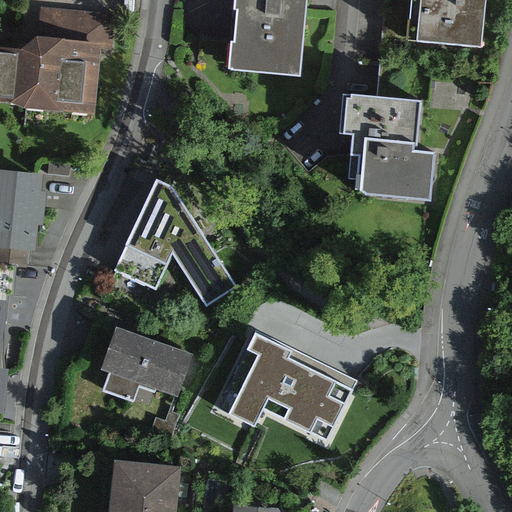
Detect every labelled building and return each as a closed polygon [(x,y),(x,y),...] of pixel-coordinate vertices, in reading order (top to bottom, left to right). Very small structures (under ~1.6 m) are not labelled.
[(297,72),(304,0),(238,0),(232,65),(297,72)] [(476,4),(476,0),(413,0),(413,4),(423,5),(420,46),(491,50),(494,5),(476,4)] [(89,112),(93,47),(26,43),(9,53),(0,52),(0,102),(23,108),(89,112)] [(422,154),(425,102),(356,97),(355,102),(352,102),(350,133),(360,134),(358,154),(368,155),(365,195),(437,200),(440,155),(422,154)] [(36,178),(0,174),(0,242),(29,245),(36,178)] [(230,286),(165,188),(148,181),(113,271),(155,286),(169,250),(203,303),(230,286)] [(0,418),(9,305),(0,304),(0,418)] [(191,356),(109,331),(100,359),(116,364),(112,378),(178,398),(191,356)] [(219,414),(257,432),(264,416),(327,446),(353,393),(290,363),(294,356),(256,338),(219,414)] [(182,511),(188,465),(124,459),(118,511),(182,511)]
